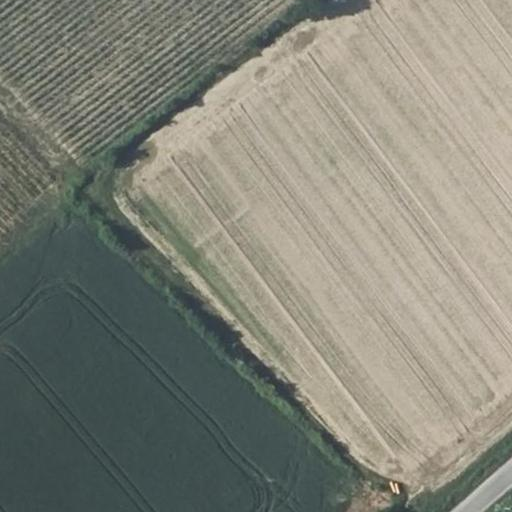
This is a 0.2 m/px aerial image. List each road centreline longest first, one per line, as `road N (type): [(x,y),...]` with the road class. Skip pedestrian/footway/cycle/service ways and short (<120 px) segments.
road 1 (track): [(0,99),(71,170),(54,202),(376,511)]
road 2 (track): [(511,410),(382,511)]
